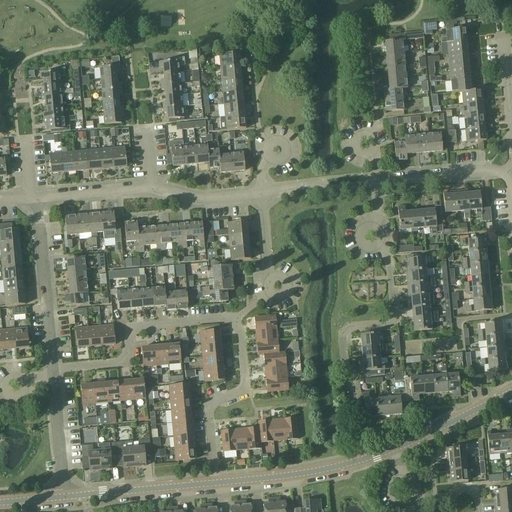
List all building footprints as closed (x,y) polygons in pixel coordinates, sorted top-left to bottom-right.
[(436,23),(424,24),(425,35),(432,35),(432,31),(437,30),(436,23)] [(441,43),(447,43),(467,41),(466,28),(446,30),(447,38),(441,38),(441,43)] [(423,39),(422,32),(406,34),(404,34),(405,40),(405,41),(423,39)] [(405,40),(404,34),(400,34),(389,35),(389,41),(385,42),(386,54),(404,52),(403,40),(405,40)] [(468,54),(467,41),(447,43),(448,55),(468,54)] [(405,64),(404,52),(386,54),(387,66),(405,64)] [(220,55),(221,67),(240,66),(239,53),(220,55)] [(469,66),(468,54),(448,55),(450,68),(469,66)] [(163,67),(163,74),(179,72),(179,67),(185,66),(184,58),(174,59),(174,61),(159,62),(159,68),(163,67)] [(191,71),(198,71),(197,59),(190,60),(191,71)] [(387,66),(388,78),(406,76),(405,64),(387,66)] [(100,68),(101,80),(117,78),(117,72),(120,71),(120,66),(100,68)] [(241,78),(240,66),(221,67),(222,80),(241,78)] [(450,68),(451,81),(470,79),(469,66),(450,68)] [(44,79),(45,85),(60,84),(60,77),(65,77),(64,69),(54,70),(54,72),(40,74),(41,79),(44,79)] [(161,80),(161,85),(181,84),(179,72),(163,74),(164,80),(161,80)] [(406,76),(388,78),(389,90),(384,90),(407,88),(406,76)] [(101,80),(102,91),(122,89),(121,84),(118,84),(117,78),(101,80)] [(222,80),(223,92),(243,91),(241,78),(222,80)] [(471,91),(470,79),(451,81),(452,93),(462,92),(471,91)] [(165,91),(166,97),(182,95),(181,88),(193,87),(192,83),(181,84),(161,85),(162,91),(165,91)] [(42,92),(42,97),(61,95),(73,94),(73,89),(61,90),(60,84),(45,85),(46,91),(42,92)] [(407,88),(384,90),(385,101),(403,99),(402,89),(407,88)] [(102,91),(104,102),(120,101),(119,95),(122,94),(122,89),(102,91)] [(462,92),(463,104),(483,103),(482,90),(471,91),(462,92)] [(244,103),(243,91),(223,92),(224,105),(244,103)] [(46,102),(47,108),(63,106),(61,95),(42,97),(43,102),(46,102)] [(163,103),(163,108),(183,106),(182,95),(166,97),(166,103),(163,103)] [(404,110),(403,99),(385,101),(386,112),(404,110)] [(104,102),(105,114),(124,112),(124,107),(120,107),(120,101),(104,102)] [(220,115),(220,118),(245,116),(244,103),(224,105),(225,115),(220,115)] [(463,104),(464,117),(484,115),(483,103),(463,104)] [(44,115),(44,119),(64,118),(63,106),(47,108),(48,114),(44,115)] [(183,106),(163,108),(164,113),(167,113),(168,120),(169,120),(169,122),(169,123),(184,121),(184,118),(183,106)] [(125,117),(124,112),(105,114),(106,125),(122,123),(121,117),(125,117)] [(485,128),(484,115),(464,117),(466,129),(485,128)] [(70,121),(75,121),(75,116),(64,118),(44,119),(45,125),(49,124),(49,131),(51,131),(51,133),(71,131),(70,121)] [(245,116),(220,118),(221,120),(225,120),(226,130),(246,128),(245,116)] [(486,140),(485,128),(466,129),(467,142),(486,140)] [(448,131),(449,143),(457,142),(456,130),(448,131)] [(441,133),(429,135),(430,152),(443,151),(441,133)] [(418,153),(430,152),(429,135),(417,136),(418,153)] [(406,155),(407,155),(418,153),(417,136),(405,137),(406,155)] [(208,151),(207,142),(207,137),(201,138),(201,146),(195,146),(197,164),(209,163),(208,151)] [(407,160),(407,155),(406,155),(405,137),(404,137),(405,142),(394,143),(396,161),(407,160)] [(173,166),(185,165),(183,144),(183,141),(168,143),(169,149),(171,149),(173,166)] [(188,144),(183,144),(185,165),(197,164),(195,146),(188,147),(188,144)] [(126,148),(113,149),(115,168),(127,167),(126,148)] [(102,169),(115,168),(113,149),(100,150),(102,169)] [(100,150),(88,151),(89,171),(102,169),(100,150)] [(209,168),(220,167),(219,155),(219,150),(208,151),(209,163),(209,168)] [(77,172),(89,171),(88,151),(75,152),(77,172)] [(75,152),(63,153),(64,173),(77,172),(75,152)] [(52,174),(64,173),(63,153),(50,155),(52,174)] [(243,153),(231,154),(232,172),(245,171),(243,153)] [(220,173),(232,172),(231,154),(219,155),(220,167),(220,173)] [(470,218),(469,211),(468,191),(456,192),(457,212),(464,211),(465,218),(470,218)] [(468,191),(469,211),(476,210),(477,217),(481,217),(482,222),(492,221),(491,208),(481,209),(480,192),(468,193),(468,191)] [(445,213),(457,212),(456,192),(443,193),(445,213)] [(412,232),(413,232),(411,212),(405,212),(405,207),(398,208),(400,231),(412,229),(412,232)] [(103,212),(102,213),(104,233),(104,240),(115,239),(116,243),(122,242),(120,224),(115,224),(115,218),(114,212),(113,212),(113,211),(111,211),(111,210),(108,211),(106,212),(103,212)] [(423,211),(424,228),(431,228),(431,235),(437,234),(437,233),(443,233),(441,216),(435,217),(435,210),(423,211)] [(411,212),(413,232),(418,232),(418,229),(424,228),(423,211),(411,212)] [(92,234),(92,240),(93,246),(96,246),(95,239),(98,239),(98,233),(104,233),(102,213),(90,214),(92,234)] [(90,214),(78,216),(80,235),(92,234),(90,214)] [(67,236),(80,235),(78,216),(66,217),(67,236)] [(217,238),(229,236),(249,235),(248,221),(228,223),(229,231),(217,232),(217,238)] [(127,243),(139,241),(138,229),(139,228),(138,222),(125,223),(127,243)] [(192,223),(181,225),(183,249),(187,248),(187,242),(194,242),(192,223)] [(202,223),(192,223),(194,242),(199,241),(200,247),(205,247),(202,223)] [(0,224),(0,243),(19,242),(18,229),(12,230),(12,224),(0,224)] [(179,249),(183,249),(181,225),(170,226),(172,244),(178,243),(179,249)] [(165,244),(172,244),(170,226),(159,227),(162,251),(166,250),(165,244)] [(139,241),(139,247),(140,247),(140,253),(145,252),(144,246),(150,246),(149,227),(139,228),(138,229),(139,241)] [(157,251),(162,251),(159,227),(149,227),(150,246),(156,245),(157,251)] [(250,247),(249,235),(229,236),(230,249),(250,247)] [(468,246),(469,253),(486,251),(486,246),(491,245),(491,238),(461,241),(461,246),(468,246)] [(0,246),(1,256),(20,255),(19,242),(0,243),(0,246)] [(413,252),(413,245),(396,247),(396,253),(413,252)] [(250,247),(230,249),(232,262),(251,260),(250,247)] [(462,259),(463,265),(490,263),(490,262),(487,262),(486,251),(469,253),(469,259),(462,259)] [(1,256),(2,269),(22,267),(20,255),(1,256)] [(67,259),(68,271),(85,270),(84,257),(67,259)] [(405,260),(406,272),(427,270),(426,264),(433,263),(432,257),(405,260)] [(470,269),(471,276),(491,274),(490,263),(463,265),(463,270),(470,269)] [(185,277),(184,266),(184,265),(175,266),(176,277),(185,277)] [(213,267),(214,284),(233,282),(232,266),(213,267)] [(0,281),(3,282),(23,280),(22,267),(2,269),(0,269),(0,281)] [(68,271),(69,283),(86,282),(85,270),(68,271)] [(406,272),(407,284),(435,282),(434,276),(427,277),(427,270),(406,272)] [(465,283),(465,288),(492,286),(491,274),(471,276),(472,283),(465,283)] [(3,282),(4,294),(24,292),(23,280),(3,282)] [(69,283),(70,295),(83,294),(88,294),(86,282),(69,283)] [(233,282),(214,284),(215,292),(228,291),(234,291),(233,282)] [(435,282),(407,284),(409,296),(429,294),(428,288),(435,287),(435,282)] [(141,291),(142,308),(154,307),(152,290),(146,290),(146,283),(140,284),(141,291)] [(472,293),(473,300),(491,298),(490,287),(492,287),(492,286),(465,288),(466,294),(472,293)] [(154,307),(166,306),(165,294),(166,294),(165,288),(152,290),(154,307)] [(119,311),(130,310),(129,292),(117,293),(117,290),(110,291),(111,296),(117,296),(119,311)] [(130,310),(142,308),(141,291),(129,292),(130,310)] [(215,292),(210,292),(203,293),(204,298),(210,297),(210,303),(229,302),(228,291),(215,292)] [(25,305),(24,292),(4,294),(6,307),(25,305)] [(187,292),(176,293),(178,310),(189,309),(187,292)] [(176,293),(166,294),(165,294),(166,306),(166,312),(178,310),(176,293)] [(429,294),(409,296),(411,296),(412,308),(430,306),(434,305),(432,293),(429,294)] [(84,305),(83,294),(70,295),(65,295),(66,307),(84,305)] [(492,310),(491,298),(473,300),(474,307),(467,307),(467,313),(492,310)] [(412,308),(414,320),(438,317),(438,312),(431,313),(430,306),(412,308)] [(26,315),(26,312),(25,307),(12,308),(13,316),(26,315)] [(86,309),(73,310),(74,316),(82,315),(82,317),(87,317),(86,309)] [(254,318),(255,330),(277,328),(276,316),(254,318)] [(439,323),(438,317),(414,320),(415,332),(432,330),(432,323),(439,323)] [(478,331),(478,337),(503,334),(502,322),(484,324),(485,331),(478,331)] [(114,326),(101,327),(103,346),(115,345),(114,326)] [(90,347),(103,346),(101,327),(89,328),(90,347)] [(90,347),(89,328),(76,330),(78,349),(90,347)] [(278,341),(277,328),(255,330),(256,343),(278,341)] [(27,329),(15,330),(17,349),(29,348),(27,329)] [(4,351),(17,349),(15,330),(2,332),(4,351)] [(200,332),(201,345),(221,343),(220,331),(200,332)] [(361,336),(362,348),(386,346),(386,345),(379,346),(378,334),(361,336)] [(486,341),(486,348),(506,346),(504,346),(503,334),(478,337),(479,342),(486,341)] [(257,356),(264,356),(279,354),(279,353),(278,341),(256,343),(257,356)] [(222,356),(221,343),(201,345),(202,357),(222,356)] [(180,345),(167,346),(169,365),(182,364),(180,345)] [(156,366),(169,365),(167,346),(154,347),(156,366)] [(360,359),(380,358),(379,352),(387,351),(386,346),(362,348),(363,359),(360,359)] [(481,360),(481,361),(507,358),(506,346),(486,348),(487,359),(481,360)] [(156,366),(154,347),(142,349),(143,367),(156,366)] [(285,353),(279,353),(279,354),(264,356),(265,367),(286,366),(285,353)] [(202,357),(203,370),(223,368),(222,356),(202,357)] [(376,376),(384,375),(383,370),(384,370),(388,370),(388,364),(381,365),(380,359),(380,358),(360,359),(361,372),(363,372),(376,371),(376,376)] [(508,359),(507,358),(481,361),(481,366),(488,365),(489,372),(506,370),(505,359),(508,359)] [(265,367),(266,380),(288,378),(286,366),(265,367)] [(224,381),(223,368),(203,370),(204,383),(224,381)] [(436,394),(448,392),(446,375),(446,368),(440,369),(441,376),(434,377),(436,394)] [(459,374),(446,375),(448,392),(453,392),(453,397),(461,397),(459,374)] [(147,377),(148,384),(158,383),(157,376),(147,377)] [(424,395),(436,394),(434,377),(422,378),(424,395)] [(289,391),(288,378),(266,380),(267,393),(289,391)] [(411,389),(412,401),(419,401),(419,395),(424,395),(422,378),(410,379),(404,379),(405,389),(411,389)] [(144,380),(131,381),(133,400),(145,399),(144,380)] [(108,403),(106,384),(105,384),(105,381),(99,382),(99,384),(94,385),(95,404),(108,403)] [(120,402),(133,400),(131,381),(118,383),(120,402)] [(112,402),(120,402),(118,383),(106,384),(108,403),(109,411),(113,410),(112,402)] [(170,399),(190,397),(188,384),(169,386),(170,399)] [(83,405),(95,404),(94,385),(81,386),(83,405)] [(394,398),(388,398),(390,416),(402,415),(400,391),(394,391),(394,398)] [(365,418),(378,417),(376,399),(369,400),(369,393),(363,394),(365,418)] [(170,399),(172,411),(191,409),(190,397),(170,399)] [(378,417),(390,416),(388,398),(376,399),(378,417)] [(192,422),(191,409),(172,411),(173,424),(192,422)] [(147,411),(141,412),(142,417),(138,418),(138,423),(148,422),(147,411)] [(97,417),(97,418),(97,425),(97,426),(110,424),(109,412),(100,413),(101,417),(97,417)] [(97,418),(84,419),(84,427),(97,425),(97,418)] [(297,418),(283,419),(285,441),(299,440),(297,418)] [(283,419),(272,420),(274,442),(285,441),(283,419)] [(261,443),(274,442),(272,420),(258,421),(259,428),(260,443),(261,443)] [(173,424),(174,436),(193,434),(192,422),(173,424)] [(259,428),(247,429),(249,450),(262,449),(261,443),(260,443),(259,428)] [(247,429),(234,430),(236,451),(249,450),(247,429)] [(224,452),(236,451),(234,430),(222,431),(224,452)] [(506,435),(498,436),(500,454),(511,453),(509,431),(506,431),(506,435)] [(489,455),(500,454),(498,436),(491,437),(490,433),(487,433),(489,455)] [(174,436),(175,449),(195,447),(193,434),(174,436)] [(138,448),(133,448),(135,467),(146,466),(144,453),(150,452),(149,440),(143,441),(137,441),(138,448)] [(123,468),(135,467),(133,448),(127,449),(126,442),(115,443),(116,455),(122,455),(123,468)] [(153,457),(168,458),(168,449),(161,448),(161,442),(154,442),(153,457)] [(101,470),(112,470),(110,456),(116,455),(115,443),(104,444),(99,445),(99,451),(101,470)] [(90,471),(101,470),(99,451),(93,452),(92,445),(81,446),(82,458),(88,458),(90,471)] [(196,460),(195,447),(175,449),(177,461),(196,460)] [(447,460),(466,458),(465,447),(446,449),(447,460)] [(447,460),(448,472),(467,470),(466,458),(447,460)] [(468,481),(467,470),(448,472),(450,472),(451,483),(468,481)] [(496,502),(511,500),(511,488),(495,490),(496,502)] [(278,499),(274,500),(275,511),(292,511),(293,511),(286,511),(286,502),(280,503),(278,501),(278,499)] [(275,511),(274,500),(271,500),(271,501),(269,504),(263,504),(264,511),(275,511)] [(322,511),(321,511),(320,500),(303,502),(303,508),(294,508),(294,511),(322,511)] [(495,511),(511,511),(511,500),(496,502),(494,502),(495,511)] [(252,511),(252,505),(246,506),(244,504),(244,502),(240,503),(241,511),(252,511)] [(241,511),(240,503),(237,503),(237,505),(235,507),(229,507),(229,511),(241,511)]
